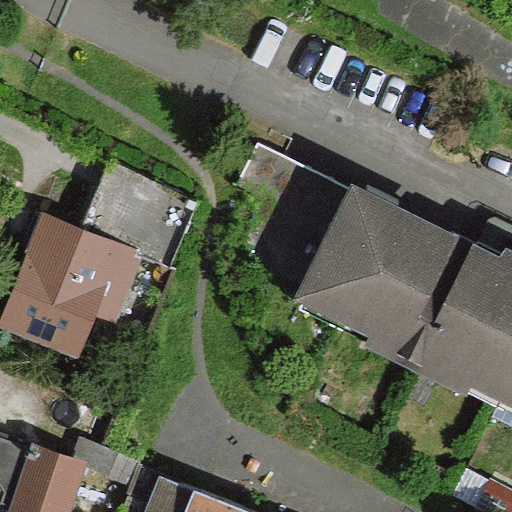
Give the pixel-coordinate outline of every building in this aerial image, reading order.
[(307,280),(353,185),(257,138),(231,191),(252,201),(232,243),(307,280)] [(197,193),(108,154),(78,225),(138,248),(167,261),(197,193)] [(307,280),(297,300),(511,403),(511,260),(353,185),(307,280)] [(138,248),(78,225),(47,213),(7,316),(74,342),(89,302),(113,311),(138,248)] [(70,457),(0,431),(0,498),(11,502),(8,511),(61,511),(78,460),(70,457)] [(80,433),(70,457),(78,460),(127,479),(137,461),(137,456),(80,433)] [(189,511),(199,485),(151,467),(137,461),(118,511),(189,511)] [(268,511),(199,485),(189,511),(268,511)]
